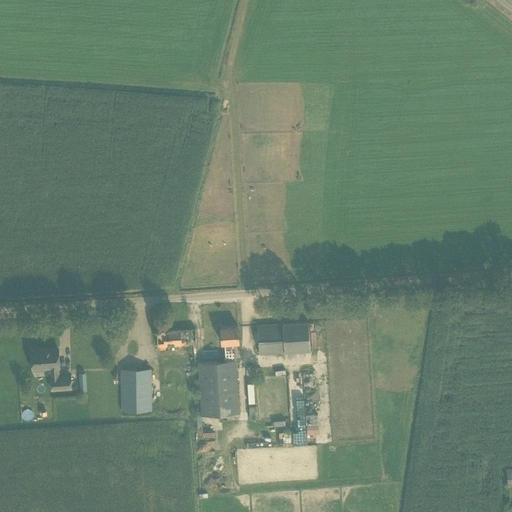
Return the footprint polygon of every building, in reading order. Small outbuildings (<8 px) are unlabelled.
[(257,326),(258,336),(259,354),(310,351),(308,322),(257,326)] [(222,343),(224,343),(234,343),(238,342),(237,325),(220,327),(222,343)] [(187,329),(157,331),(158,346),(158,348),(158,350),(167,350),(166,345),(196,343),(195,328),(187,329)] [(225,360),(198,362),(201,415),(240,412),(236,360),(235,360),(234,343),(224,343),(225,360)] [(41,349),(31,349),(31,359),(32,370),(50,368),(51,377),(50,377),(51,390),(71,388),(70,375),(59,376),(58,368),(60,368),(58,350),(41,351),(41,349)] [(162,420),(179,420),(178,360),(157,360),(159,452),(164,452),(164,435),(162,435),(162,420)] [(121,369),(121,412),(151,412),(150,369),(121,369)] [(337,434),(366,435),(367,413),(346,412),(345,415),(338,415),(337,434)] [(269,418),(269,431),(274,430),(274,446),(286,445),(285,418),(269,418)]
